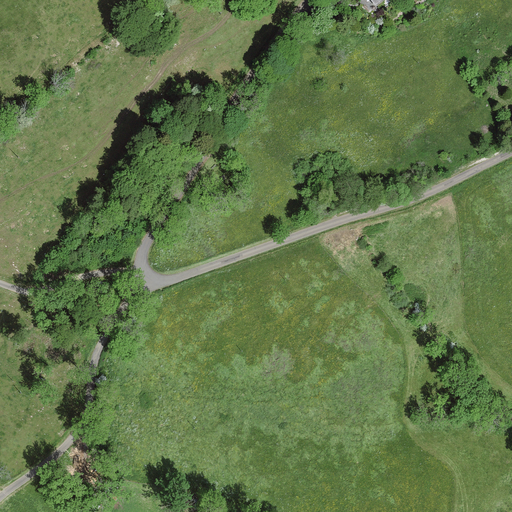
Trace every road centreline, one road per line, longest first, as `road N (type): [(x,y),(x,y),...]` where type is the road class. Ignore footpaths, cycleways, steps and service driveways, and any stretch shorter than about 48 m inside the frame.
road 1 (unclassified): [(158,284),(421,197),(511,152)]
road 2 (unclassified): [(312,0),(232,103),(150,236),(140,257),(158,284)]
road 3 (unclassified): [(0,498),(66,446),(85,413),(108,329),(158,284)]
